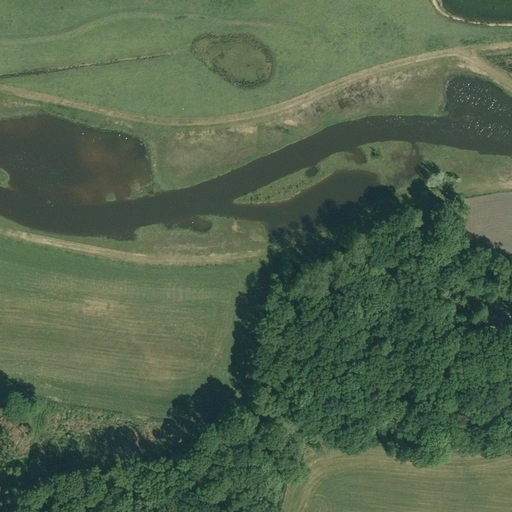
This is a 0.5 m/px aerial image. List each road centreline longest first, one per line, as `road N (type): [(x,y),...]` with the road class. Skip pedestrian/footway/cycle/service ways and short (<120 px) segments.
road 1 (track): [(0,87),(174,122),(268,110),(407,60),(455,53),(511,80)]
road 2 (track): [(511,184),(423,197),(333,243),(199,260),(98,252),(0,231)]
road 3 (track): [(479,342),(393,381),(254,411),(160,453),(28,488),(18,511)]
